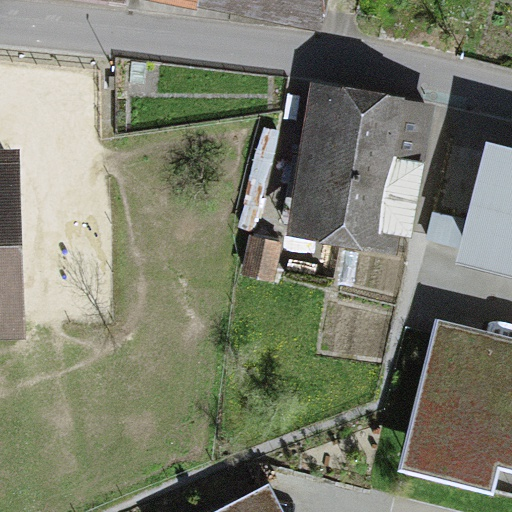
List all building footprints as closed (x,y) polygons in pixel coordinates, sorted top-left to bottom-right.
[(332,96),(311,215),(409,232),(430,114),(332,96)] [(511,159),(495,155),(471,252),(511,261),(511,159)] [(0,160),(0,323),(15,323),(10,160),(0,160)] [(477,487),(486,449),(511,455),(511,352),(444,335),(411,471),(477,487)] [(271,511),(260,491),(218,511),(271,511)]
